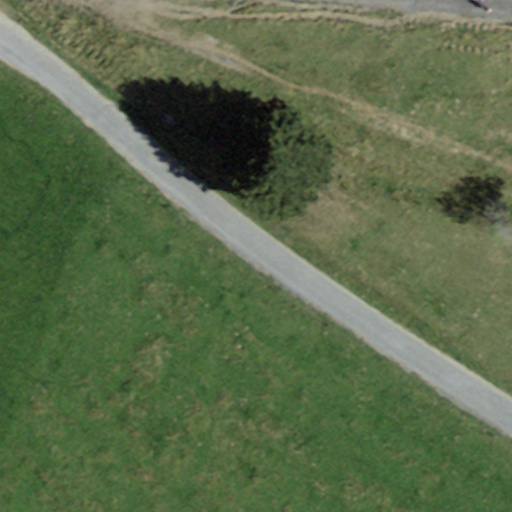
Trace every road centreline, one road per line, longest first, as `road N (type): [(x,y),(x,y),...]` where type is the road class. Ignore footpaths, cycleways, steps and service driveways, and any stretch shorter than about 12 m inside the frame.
road 1 (unclassified): [(0,39),(81,96),(216,222),(511,420)]
road 2 (track): [(344,0),(511,5)]
